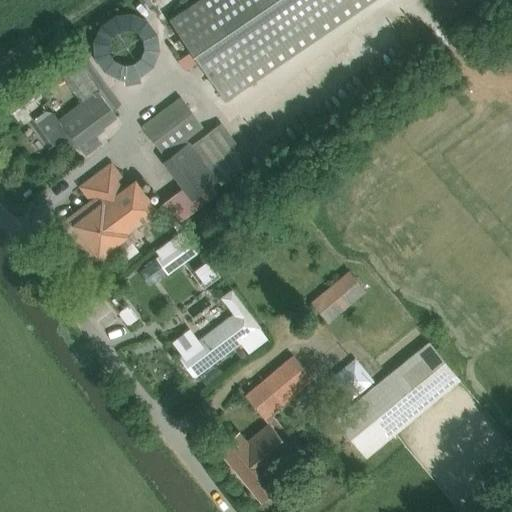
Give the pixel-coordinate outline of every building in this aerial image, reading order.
[(225,102),(374,0),(200,0),(169,21),(225,102)] [(116,117),(97,92),(60,120),(78,145),(116,117)] [(163,156),(203,127),(181,98),(140,126),(163,156)] [(221,184),(264,154),(235,114),(205,135),(203,132),(162,161),(182,188),(162,203),(174,222),(182,216),(180,214),(193,204),(190,200),(200,193),(218,179),(221,184)] [(158,210),(144,193),(134,179),(122,188),(116,181),(121,177),(110,163),(79,187),(89,201),(88,202),(74,213),(61,223),(72,238),(69,241),(80,256),(85,253),(96,268),(117,253),(113,248),(128,237),(126,233),(158,210)] [(327,323),(365,292),(349,272),(311,304),(327,323)] [(250,351),(267,338),(259,329),(259,328),(245,309),(232,292),(197,318),(204,327),(229,308),(235,317),(194,348),(187,338),(174,347),(196,376),(243,341),(250,351)] [(366,459),(460,381),(429,344),(335,420),(366,459)] [(265,420),(288,401),(313,380),(293,356),(245,397),(268,425),(247,442),(239,433),(219,450),(262,503),(278,490),(273,484),(276,481),(270,473),(294,453),(287,445),(292,440),(276,420),(269,425),(265,420)]
